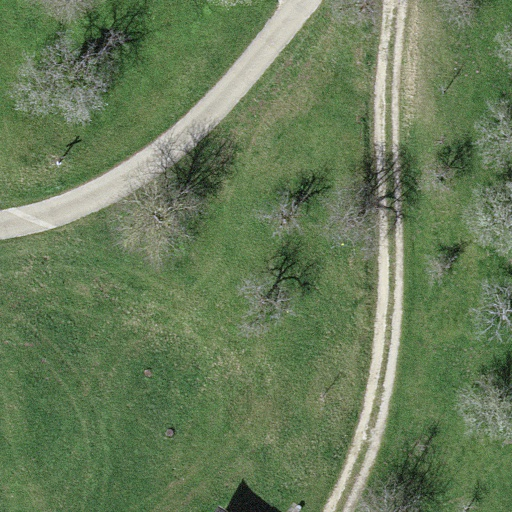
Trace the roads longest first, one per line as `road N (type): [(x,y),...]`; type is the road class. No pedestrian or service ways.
road 1 (track): [(392,0),(381,111),(389,211),(382,346),(369,420),(335,511)]
road 2 (unclassified): [(304,0),(242,95),(178,150),(98,202),(0,232)]
